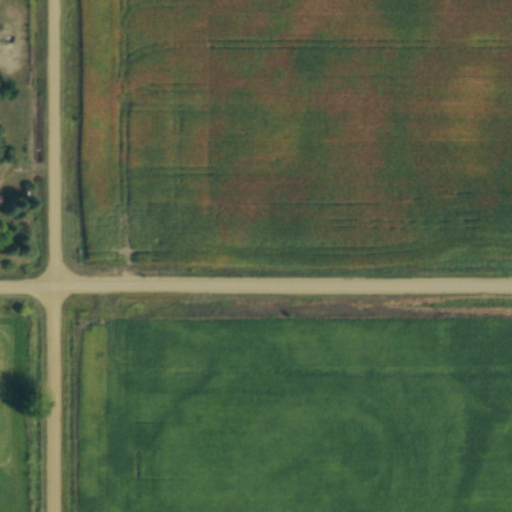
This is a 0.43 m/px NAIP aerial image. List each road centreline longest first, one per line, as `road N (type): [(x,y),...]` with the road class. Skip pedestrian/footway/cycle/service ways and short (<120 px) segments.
road 1 (residential): [(40,511),(38,0)]
road 2 (residential): [(511,291),(0,292)]
